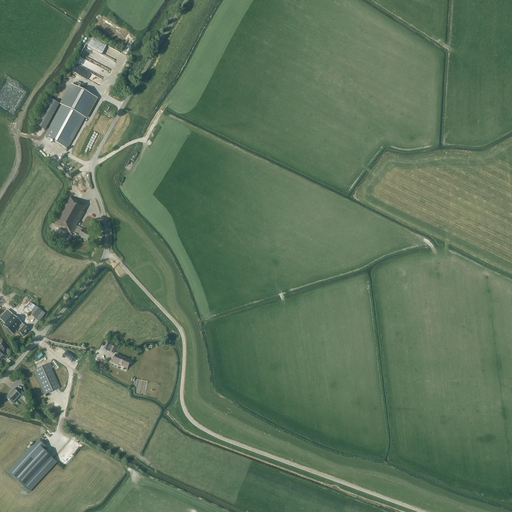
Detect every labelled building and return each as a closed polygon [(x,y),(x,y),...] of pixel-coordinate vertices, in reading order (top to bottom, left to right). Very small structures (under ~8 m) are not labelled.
[(83,55),(92,60),(96,51),(87,47),(83,55)] [(80,56),(72,70),(97,83),(101,76),(89,70),(91,65),(92,66),(93,63),(80,56)] [(84,118),(85,118),(96,98),(71,84),(60,105),(62,105),(45,137),(67,149),(84,118)] [(49,98),(34,124),(45,130),(60,104),(49,98)] [(71,236),(73,233),(78,236),(87,241),(91,234),(82,229),(82,230),(76,226),(84,213),(83,212),(86,207),(70,198),(54,226),(71,236)] [(36,306),(29,314),(39,322),(45,314),(36,306)] [(18,332),(23,336),(29,329),(7,310),(0,318),(0,319),(5,324),(3,325),(13,334),(19,326),(22,329),(18,332)] [(109,345),(106,343),(103,349),(109,352),(112,346),(109,345)] [(115,354),(112,362),(127,368),(131,361),(115,354)] [(34,370),(45,395),(60,388),(52,369),(52,368),(50,363),(34,370)] [(136,386),(135,392),(145,395),(148,381),(136,378),(134,386),(136,386)] [(21,396),(24,394),(19,389),(16,392),(14,389),(6,398),(12,403),(20,395),(21,396)] [(38,440),(8,473),(28,492),(56,462),(44,451),(47,448),(38,440)]
